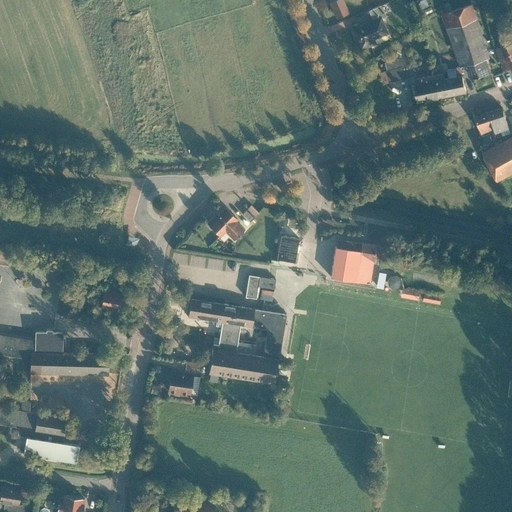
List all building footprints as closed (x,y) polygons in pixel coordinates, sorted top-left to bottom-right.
[(343,0),(331,0),(329,1),(336,18),(349,12),(343,0)] [(496,68),(472,3),(443,14),(462,65),(467,63),(472,77),(496,68)] [(360,50),(391,37),(382,14),(351,27),(360,50)] [(511,40),(496,46),(504,70),(511,66),(511,40)] [(382,82),(414,73),(408,53),(385,60),(387,68),(379,70),(382,82)] [(464,90),(459,67),(414,77),(420,100),(464,90)] [(511,127),(504,103),(490,108),(497,131),(511,127)] [(497,131),(490,108),(476,113),(483,136),(497,131)] [(511,134),(481,152),(498,182),(511,174),(511,134)] [(292,181),(281,184),(282,188),(284,195),(295,192),(294,188),(292,181)] [(252,204),(243,213),(251,221),(260,212),(252,204)] [(225,205),(208,223),(221,236),(227,231),(235,239),(247,227),(225,205)] [(296,260),(300,236),(282,233),(278,257),(296,260)] [(126,244),(134,247),(140,238),(129,236),(126,244)] [(370,282),(376,243),(337,237),(330,275),(370,282)] [(386,259),(388,246),(379,244),(377,257),(386,259)] [(249,272),(245,294),(271,298),(274,276),(249,272)] [(398,288),(403,278),(392,272),(387,282),(398,288)] [(420,289),(404,286),(402,295),(419,298),(420,289)] [(129,294),(104,289),(101,307),(126,311),(129,294)] [(442,295),(425,292),(424,299),(440,302),(442,295)] [(256,308),(192,298),(189,315),(223,321),(241,324),(253,326),(256,308)] [(289,314),(256,308),(253,326),(270,328),(266,354),(281,356),(289,314)] [(237,349),(241,324),(223,321),(220,341),(219,347),(214,346),(210,371),(276,382),(281,356),(266,354),(237,349)] [(64,441),(68,418),(30,411),(32,372),(109,374),(109,353),(63,353),(64,331),(53,330),(53,328),(47,328),(47,330),(36,330),(36,338),(0,333),(0,424),(19,427),(18,434),(26,436),(23,454),(77,463),(79,444),(64,441)] [(202,363),(187,360),(186,370),(201,373),(202,363)] [(194,373),(172,370),(168,392),(190,396),(194,373)] [(22,487),(3,484),(0,502),(4,502),(3,511),(22,511),(24,505),(19,505),(22,487)] [(80,511),(83,497),(65,494),(61,511),(80,511)] [(193,511),(196,499),(177,496),(173,511),(193,511)] [(214,511),(216,503),(196,499),(193,511),(214,511)]
